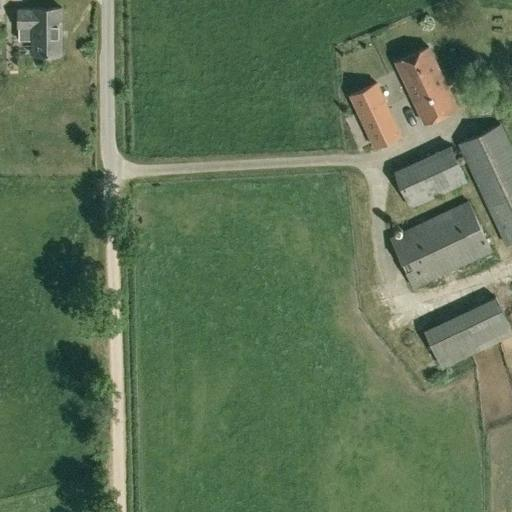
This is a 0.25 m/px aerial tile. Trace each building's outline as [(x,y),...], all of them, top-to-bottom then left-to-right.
[(18,39),(32,39),(32,53),(61,53),(61,7),(32,7),(32,8),(18,8),(18,27),(18,39)] [(457,107),(428,46),(395,61),(424,122),(457,107)] [(376,82),(350,94),(374,146),(401,134),(376,82)] [(458,142),(488,206),(505,242),(511,238),(511,148),(500,123),(458,142)] [(468,179),(452,142),(394,169),(408,206),(468,179)] [(490,249),(467,200),(391,236),(415,285),(490,249)] [(511,327),(496,296),(425,328),(442,367),(511,333),(511,327)]
